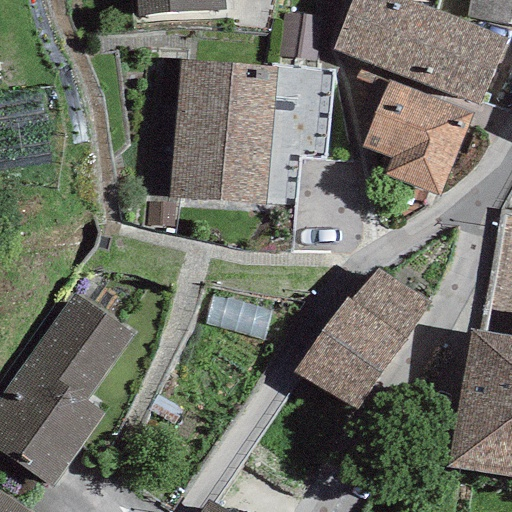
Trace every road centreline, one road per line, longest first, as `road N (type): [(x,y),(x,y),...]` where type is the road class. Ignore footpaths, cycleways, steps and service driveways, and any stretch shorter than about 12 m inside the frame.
road 1 (residential): [(486,186),(356,275),(319,314),(183,511)]
road 2 (residential): [(486,186),(455,286),(311,511)]
